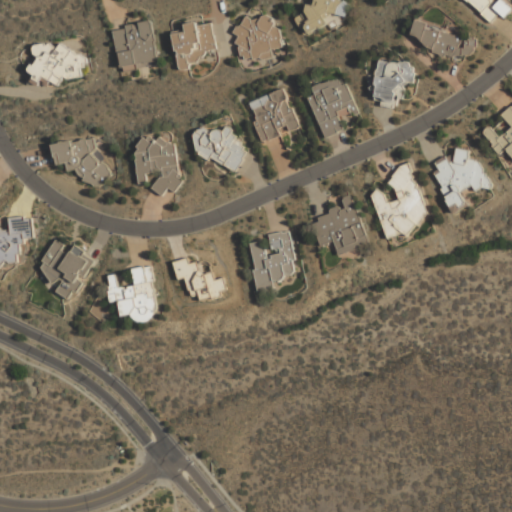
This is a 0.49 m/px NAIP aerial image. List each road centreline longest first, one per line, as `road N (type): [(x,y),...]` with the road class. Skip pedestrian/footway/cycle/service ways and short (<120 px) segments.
road 1 (residential): [(511,56),(437,115),(275,193),(187,223),(107,225),(45,191),(0,134)]
road 2 (tertiary): [(220,511),(119,388),(0,318)]
road 3 (tertiary): [(0,335),(94,386),(208,511)]
road 4 (tertiary): [(0,505),(77,505),(129,484),(162,459)]
